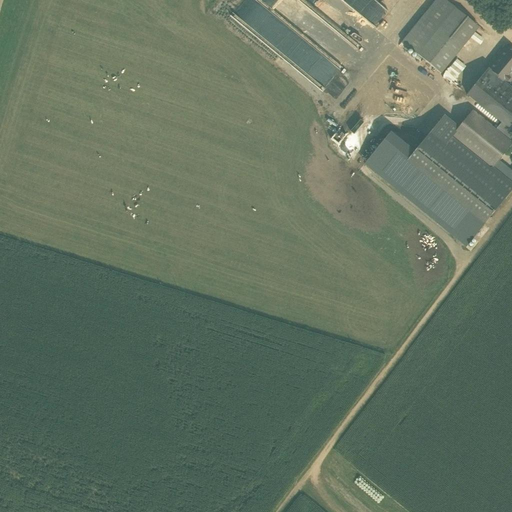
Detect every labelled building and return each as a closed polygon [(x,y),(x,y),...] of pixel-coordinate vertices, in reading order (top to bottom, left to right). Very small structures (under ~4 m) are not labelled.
[(374,0),(350,0),(347,3),(375,28),(389,13),(374,0)] [(417,55),(455,9),(444,0),(436,0),(402,42),(417,55)] [(417,55),(440,74),(478,28),(455,9),(417,55)] [(511,54),(505,48),(497,58),(511,71),(511,54)] [(501,123),(511,132),(511,89),(506,85),(511,77),(511,71),(497,58),(466,95),(501,123)] [(492,167),(498,161),(511,144),(508,141),(495,131),(472,113),(459,129),(451,138),(490,169),(492,167)] [(511,190),(511,183),(492,167),(490,169),(451,138),(459,129),(443,116),(414,152),(405,163),(483,226),(511,190)] [(495,131),(508,141),(511,136),(511,132),(501,123),(495,131)] [(340,143),(345,137),(338,131),(333,138),(340,143)] [(390,133),(363,165),(465,248),(483,226),(405,163),(414,152),(390,133)] [(492,167),(511,183),(511,172),(498,161),(492,167)] [(342,479),(359,495),(365,488),(348,473),(342,479)]
